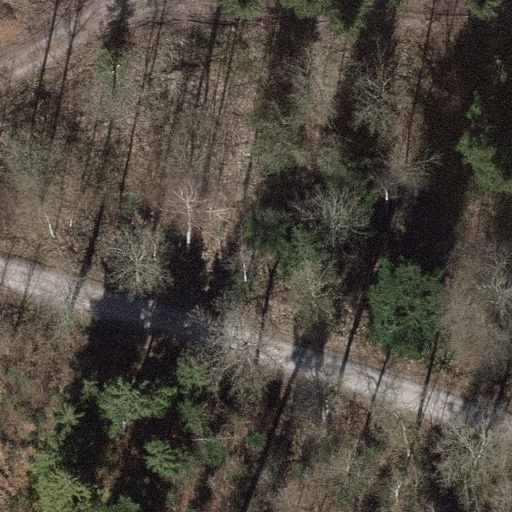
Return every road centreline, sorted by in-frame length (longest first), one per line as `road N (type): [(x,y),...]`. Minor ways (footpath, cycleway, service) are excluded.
road 1 (track): [(0,270),(511,426)]
road 2 (track): [(242,0),(511,21)]
road 3 (track): [(0,69),(110,0)]
